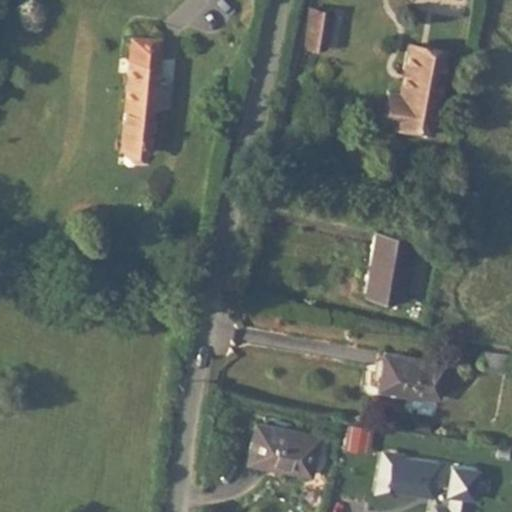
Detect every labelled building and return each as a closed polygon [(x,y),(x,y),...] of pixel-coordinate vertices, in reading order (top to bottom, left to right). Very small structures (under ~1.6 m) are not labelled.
[(306,41),(326,44),(332,9),(312,6),(306,41)] [(118,154),(148,156),(151,113),(161,113),(163,89),(154,88),(156,43),(125,41),(118,154)] [(407,41),(401,79),(440,86),(446,47),(407,41)] [(440,86),(401,79),(400,88),(388,86),(383,115),(395,117),(434,123),(440,86)] [(434,123),(395,117),(393,126),(433,131),(434,123)] [(364,290),(400,296),(409,232),(374,228),(364,290)] [(447,360),(387,350),(380,384),(380,386),(441,394),(447,360)] [(257,419),(251,450),(249,459),(314,471),(321,433),(257,419)]
